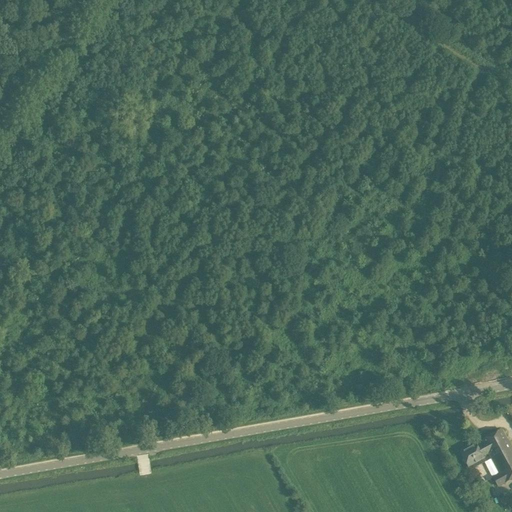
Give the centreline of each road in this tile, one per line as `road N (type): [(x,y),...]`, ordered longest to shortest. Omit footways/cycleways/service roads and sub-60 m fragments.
road 1 (tertiary): [(0,475),(511,384)]
road 2 (track): [(376,2),(511,96)]
road 3 (track): [(95,0),(0,133)]
